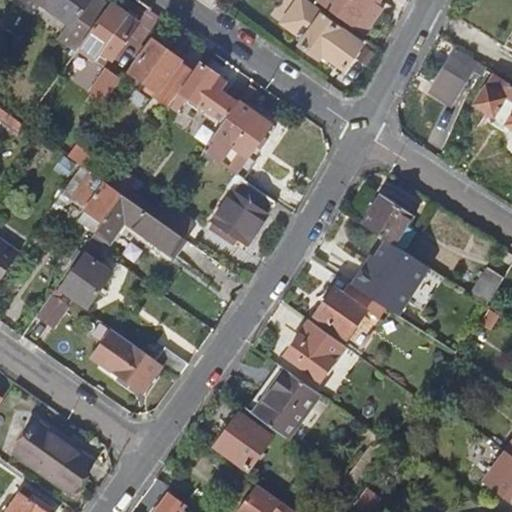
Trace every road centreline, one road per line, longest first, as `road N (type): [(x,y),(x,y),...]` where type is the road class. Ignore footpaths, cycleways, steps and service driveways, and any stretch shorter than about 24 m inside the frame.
road 1 (unclassified): [(147,452),(361,132)]
road 2 (residential): [(174,0),(361,132)]
road 3 (residential): [(0,347),(147,452)]
road 4 (residential): [(361,132),(511,230)]
road 5 (unclassified): [(361,132),(428,0)]
